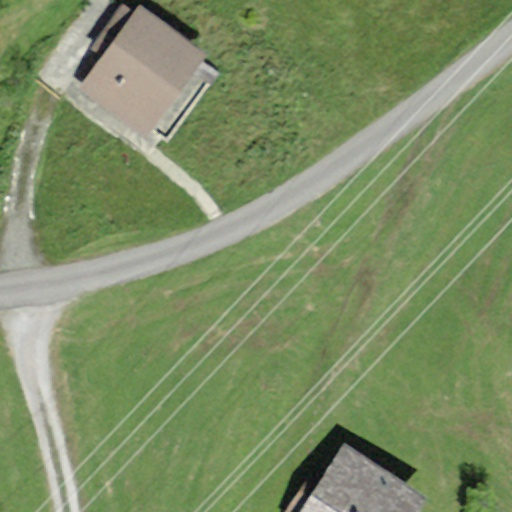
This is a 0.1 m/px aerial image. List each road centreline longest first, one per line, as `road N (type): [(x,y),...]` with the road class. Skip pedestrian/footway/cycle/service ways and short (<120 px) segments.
road 1 (unclassified): [(511,38),(272,212),(137,267),(0,293)]
road 2 (track): [(57,74),(26,153),(16,267),(23,291)]
